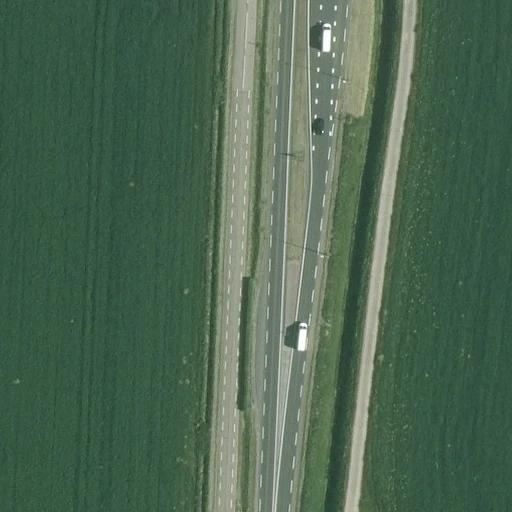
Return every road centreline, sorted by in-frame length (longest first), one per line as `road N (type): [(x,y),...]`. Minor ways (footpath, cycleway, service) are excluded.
road 1 (unclassified): [(351,511),(407,0)]
road 2 (primary): [(277,511),(311,251),(324,0)]
road 3 (unclassified): [(224,511),(246,0)]
road 4 (primary): [(285,0),(270,511)]
